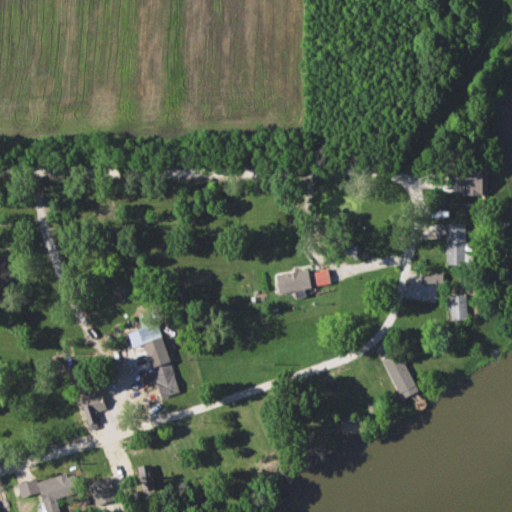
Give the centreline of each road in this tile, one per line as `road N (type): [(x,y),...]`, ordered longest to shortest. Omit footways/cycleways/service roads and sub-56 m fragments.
road 1 (residential): [(419,192),(419,226),(385,337),(350,360),(0,473)]
road 2 (residential): [(419,192),(397,173),(0,170)]
